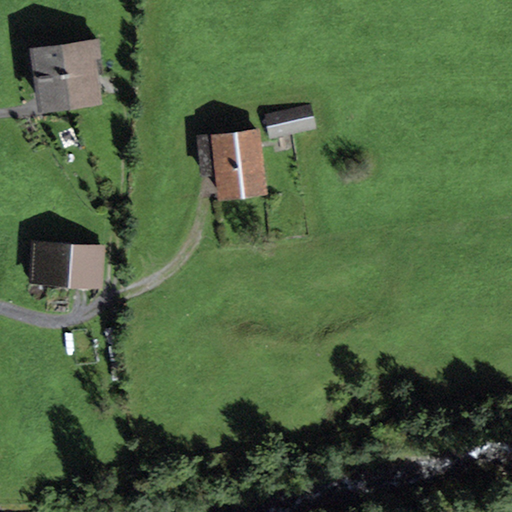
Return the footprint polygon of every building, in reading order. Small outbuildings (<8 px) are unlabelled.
[(62,44),(69,101),(95,98),(90,63),(100,62),(97,40),(62,44)] [(41,79),(44,104),(69,101),(62,44),(30,49),(34,80),(41,79)] [(266,115),(271,137),(315,128),(310,106),(266,115)] [(219,169),(222,195),(263,190),(257,130),(202,136),(206,171),(219,169)] [(34,241),(31,276),(101,283),(104,248),(34,241)]
